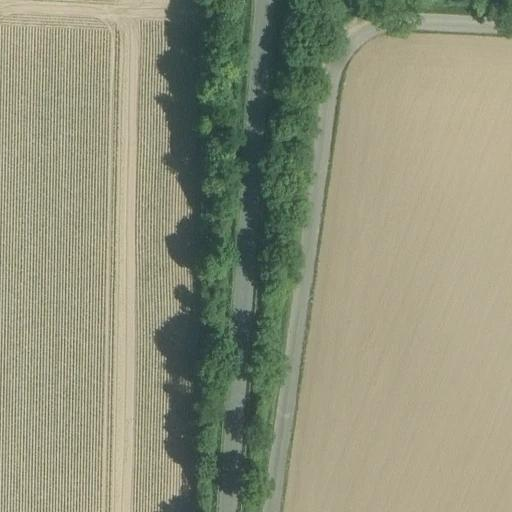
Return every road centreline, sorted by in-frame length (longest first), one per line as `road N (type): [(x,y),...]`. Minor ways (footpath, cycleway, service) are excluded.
road 1 (unclassified): [(270,511),(328,128),(349,83),(386,53),(429,41),(511,46)]
road 2 (unclassified): [(264,0),(226,511)]
